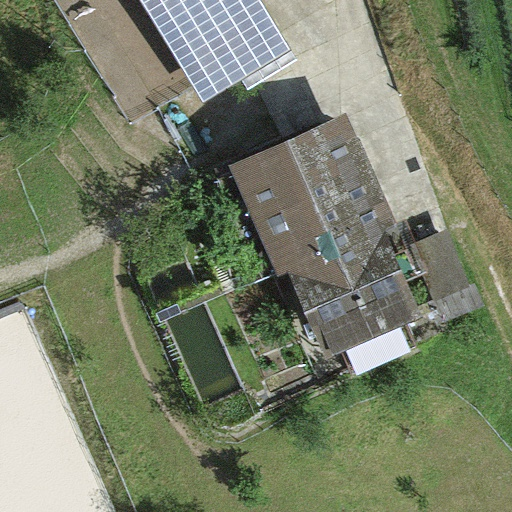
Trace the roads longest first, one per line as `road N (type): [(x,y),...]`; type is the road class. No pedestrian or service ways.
road 1 (track): [(384,85),(216,144),(117,0)]
road 2 (track): [(433,213),(464,235),(511,335)]
